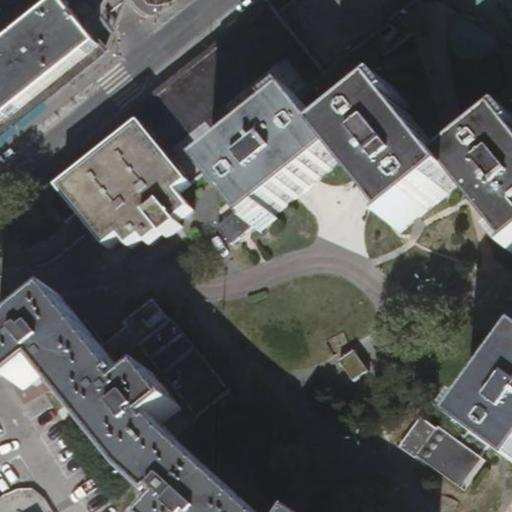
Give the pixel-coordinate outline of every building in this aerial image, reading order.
[(3,50),(0,46),(0,134),(104,51),(84,26),(63,0),(41,0),(14,22),(23,33),(3,50)] [(80,238),(94,227),(65,190),(147,124),(301,0),(272,0),(40,187),(44,192),(80,238)] [(105,0),(98,15),(84,26),(104,51),(121,17),(128,0),(105,0)] [(301,0),(147,124),(195,183),(213,169),(301,98),(422,0),(301,0)] [(23,33),(14,22),(0,33),(0,46),(3,50),(23,33)] [(394,92),(407,109),(412,105),(398,89),(394,92)] [(335,140),(349,157),(393,212),(407,230),(467,183),(452,164),(407,109),(394,92),(335,140)] [(301,98),(213,169),(245,207),(258,224),(261,227),(277,214),(349,157),(335,140),(301,98)] [(452,164),(467,183),(510,237),(511,238),(511,123),(508,118),(452,164)] [(195,183),(147,124),(65,190),(94,227),(113,249),(127,238),(136,249),(148,238),(154,245),(168,234),(171,238),(185,227),(181,222),(197,210),(183,193),(195,183)] [(234,243),(258,224),(245,207),(221,227),(234,243)] [(407,230),(393,212),(390,216),(403,233),(407,230)] [(85,327),(89,324),(68,297),(25,332),(38,348),(77,317),(85,327)] [(251,511),(180,448),(224,413),(227,417),(231,413),(228,410),(237,402),(157,301),(127,324),(130,328),(109,345),(107,347),(103,350),(85,327),(77,317),(38,348),(58,373),(144,480),(176,511),(177,511),(251,511)] [(91,322),(89,324),(85,327),(103,350),(107,347),(109,345),(91,322)] [(0,354),(31,393),(58,373),(38,348),(25,332),(0,352),(0,354)] [(341,361),(355,382),(370,371),(356,351),(354,352),(358,356),(344,365),(341,361)] [(511,373),(483,412),(470,429),(492,445),(511,460),(511,373)] [(466,426),(470,429),(483,412),(479,409),(466,426)] [(484,457),(492,445),(470,429),(462,440),(440,424),(438,427),(424,416),(426,414),(425,413),(404,442),(466,489),(488,460),(484,457)]
